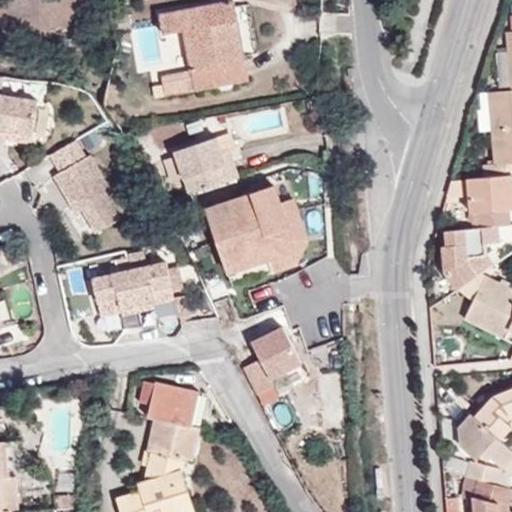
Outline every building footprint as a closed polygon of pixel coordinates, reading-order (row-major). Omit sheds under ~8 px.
[(198,12),(196,7),(160,14),(163,34),(185,30),(195,90),(245,81),(242,63),(246,62),(235,0),(231,0),(208,5),(209,10),(198,12)] [(167,96),(188,91),(184,71),(162,76),(167,96)] [(484,177),(511,174),(511,89),(488,91),(492,131),(494,165),(484,166),(484,177)] [(488,91),(479,92),(483,132),(492,131),(488,91)] [(38,99),(0,94),(0,138),(32,143),(38,99)] [(219,185),(240,178),(235,162),(227,164),(223,150),(217,136),(175,151),(189,195),(200,191),(219,185)] [(75,139),(49,154),(60,172),(53,176),(76,213),(82,210),(96,233),(127,215),(90,154),(85,157),(75,139)] [(227,164),(235,162),(230,148),(223,150),(227,164)] [(471,228),(498,226),(510,225),(508,210),(511,209),(511,174),(484,177),(467,178),(471,228)] [(224,202),(219,185),(200,191),(206,209),(224,202)] [(274,186),(224,202),(206,209),(229,274),(267,261),(287,254),(293,240),(289,225),(302,220),(294,198),(281,202),(274,186)] [(309,240),(302,220),(289,225),(293,240),(287,254),(267,261),(272,274),(297,264),(309,240)] [(478,274),(492,264),(485,255),(485,244),(499,243),(498,226),(471,228),(445,230),(445,245),(442,246),(444,273),(448,276),(456,289),(478,274)] [(165,261),(92,278),(101,315),(121,310),(122,315),(154,307),(153,303),(174,298),(165,261)] [(511,331),(511,290),(478,274),(456,289),(474,298),(464,320),(504,338),(509,330),(511,331)] [(283,325),(252,341),(261,357),(243,367),(257,393),(274,384),(271,378),(302,362),(283,325)] [(154,420),(147,450),(151,451),(148,466),(144,481),(137,483),(139,491),(116,498),(120,511),(189,511),(196,510),(182,471),(186,458),(193,459),(200,426),(193,425),(201,391),(155,381),(147,418),(154,420)] [(511,387),(493,395),(473,416),(500,440),(511,426),(506,421),(501,417),(511,409),(511,387)] [(470,413),(466,409),(458,419),(459,427),(470,413)] [(506,421),(511,417),(511,409),(501,417),(506,421)] [(511,451),(500,440),(473,416),(470,413),(459,427),(461,446),(476,458),(484,450),(502,467),(511,457),(511,451)] [(0,511),(17,511),(11,441),(0,441),(0,511)] [(151,451),(147,450),(144,449),(141,465),(148,466),(151,451)] [(508,473),(511,469),(511,457),(502,467),(508,473)] [(469,460),(466,475),(478,479),(495,484),(500,468),(469,460)] [(463,496),(462,476),(446,476),(448,497),(463,496)] [(507,511),(507,505),(500,503),(504,486),(495,484),(478,479),(473,496),(474,511),(507,511)] [(507,505),(511,488),(504,486),(500,503),(507,505)]
